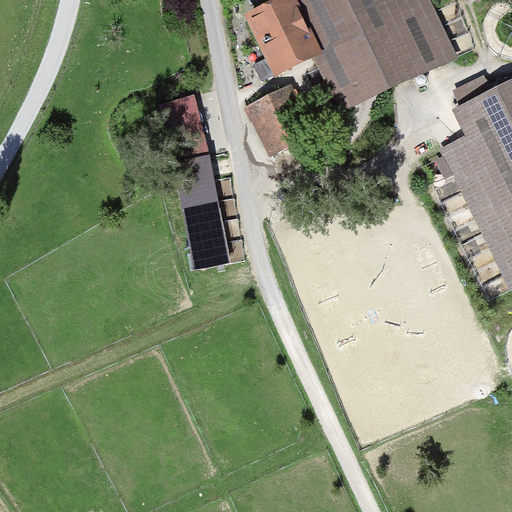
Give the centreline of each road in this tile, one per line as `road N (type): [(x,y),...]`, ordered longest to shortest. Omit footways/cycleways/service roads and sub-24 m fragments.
road 1 (track): [(374,511),(262,273),(208,0)]
road 2 (unclassified): [(73,0),(0,171)]
